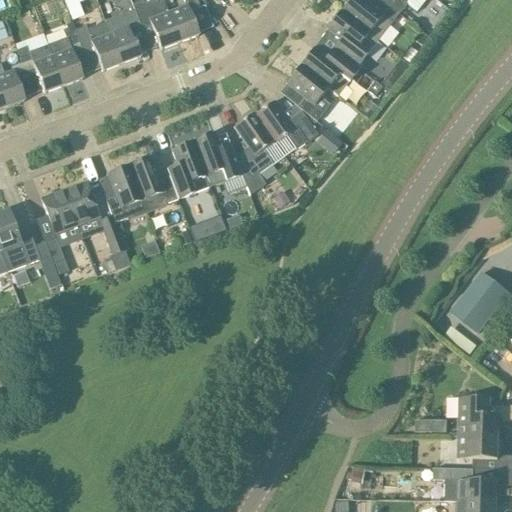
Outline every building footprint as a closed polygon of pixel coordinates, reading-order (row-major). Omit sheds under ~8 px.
[(67,0),(72,19),(85,15),(81,1),(86,0),(67,0)] [(167,14),(162,0),(156,0),(144,5),(143,2),(132,6),(133,11),(141,30),(150,27),(160,51),(179,44),(167,14)] [(167,14),(179,44),(198,37),(189,12),(199,8),(195,0),(183,0),(186,7),(167,14)] [(386,31),(398,15),(379,0),(348,0),(339,12),(377,42),(386,31)] [(379,0),(397,14),(407,0),(379,0)] [(131,34),(141,30),(133,11),(105,22),(105,24),(121,65),(140,58),(131,34)] [(357,68),(377,42),(339,12),(325,30),(340,41),(333,50),(358,70),(359,70),(357,68)] [(101,73),(121,65),(105,24),(87,31),(85,27),(75,31),(91,74),(100,70),(101,73)] [(81,78),(91,74),(75,31),(65,35),(66,39),(47,46),(51,57),(63,87),(82,80),(81,78)] [(424,49),(431,41),(421,33),(414,41),(424,49)] [(51,57),(32,64),(33,63),(32,59),(31,60),(27,48),(17,52),(21,64),(32,95),(42,91),(43,94),(63,87),(51,57)] [(358,70),(333,50),(326,59),(313,49),(299,67),(327,89),(337,98),(358,70)] [(23,99),(32,95),(21,64),(11,68),(12,72),(4,75),(0,66),(0,65),(0,97),(4,109),(24,102),(23,99)] [(320,98),(327,89),(299,67),(285,84),(304,99),(297,108),(316,123),(329,106),(320,98)] [(382,88),(375,82),(367,92),(374,98),(382,88)] [(254,116),(274,145),(286,137),(296,151),(317,136),(301,113),(288,123),(273,102),(254,116),(253,114),(255,116),(254,116)] [(367,122),(377,109),(370,103),(360,116),(367,122)] [(274,146),(274,145),(254,116),(255,116),(253,114),(233,128),(247,149),(235,158),(242,168),(238,169),(241,176),(249,196),(264,186),(258,176),(272,165),(262,151),(273,144),(274,146)] [(241,176),(238,169),(225,135),(215,139),(213,135),(192,143),(205,177),(218,172),(222,183),(241,176)] [(209,188),(205,177),(192,143),(171,151),(179,174),(169,178),(177,200),(196,193),(209,188)] [(177,200),(169,178),(158,182),(150,159),(129,167),(145,212),(159,207),(177,200)] [(133,217),(145,212),(129,167),(107,175),(116,198),(106,202),(112,217),(114,224),(115,224),(133,217)] [(63,192),(76,226),(98,217),(86,184),(63,192)] [(53,234),(76,226),(63,192),(41,200),(53,234)] [(8,212),(0,215),(0,255),(7,274),(39,261),(34,248),(30,236),(18,240),(8,212)] [(126,252),(115,224),(114,224),(112,217),(99,222),(112,257),(109,258),(115,272),(130,266),(125,252),(126,252)] [(189,229),(194,243),(207,237),(225,231),(220,217),(189,229)] [(229,229),(241,225),(238,218),(226,222),(229,229)] [(55,240),(45,244),(50,257),(53,265),(55,264),(59,276),(68,273),(60,249),(56,240),(55,240)] [(50,257),(45,244),(44,244),(34,248),(39,261),(50,257)] [(13,272),(17,288),(29,285),(25,269),(13,272)] [(479,337),(510,297),(482,275),(451,314),(479,337)] [(459,438),(498,440),(499,421),(511,421),(511,407),(490,406),(490,400),(460,399),(459,438)] [(417,420),(417,432),(447,433),(447,421),(417,420)] [(498,462),(498,440),(459,438),(458,461),(473,461),(472,472),(488,472),(488,461),(498,462)] [(364,472),(353,469),(351,482),(362,484),(364,472)] [(487,482),(488,472),(472,472),(472,482),(445,481),(444,504),(457,504),(496,505),(497,483),(487,482)]
